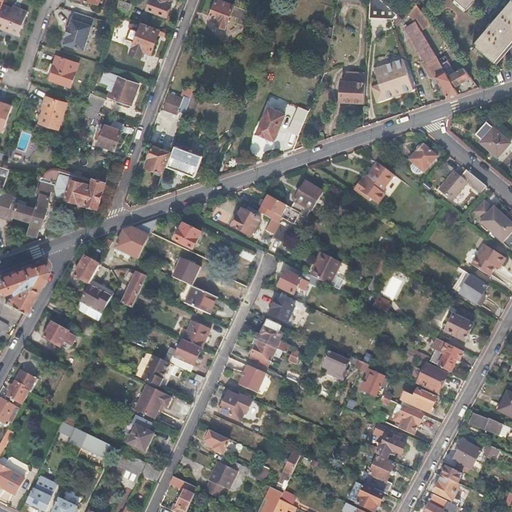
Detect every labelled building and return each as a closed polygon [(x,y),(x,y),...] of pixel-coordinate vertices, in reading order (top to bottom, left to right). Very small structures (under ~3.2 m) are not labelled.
[(133,5),(121,0),(119,0),(115,14),(119,15),(128,19),(133,5)] [(173,0),(150,0),(147,9),(167,16),(173,0)] [(250,11),(218,0),(216,0),(210,16),(219,20),(217,23),(225,26),(230,12),(239,16),(237,21),(245,24),(250,11)] [(399,13),(384,0),(370,0),(370,8),(372,8),(371,17),(395,18),(399,13)] [(456,0),(467,9),(474,0),(456,0)] [(511,41),(511,0),(510,0),(473,44),(495,62),(511,41)] [(417,3),(411,11),(417,22),(422,31),(432,23),(417,3)] [(6,5),(0,20),(0,28),(20,36),(30,10),(14,5),(13,8),(6,5)] [(70,26),(68,26),(65,36),(67,36),(65,44),(86,50),(95,18),(75,12),(73,19),(72,19),(70,26)] [(417,22),(406,28),(426,63),(429,62),(437,76),(435,77),(448,98),(459,94),(454,86),(446,72),(422,31),(417,22)] [(128,38),(135,40),(131,53),(142,57),(144,51),(150,53),(158,30),(141,23),(139,31),(131,29),(128,38)] [(331,37),(317,32),(315,38),(330,44),(331,37)] [(209,44),(197,39),(195,47),(207,51),(209,44)] [(288,53),(283,50),(279,57),(279,58),(284,61),(288,53)] [(54,64),(56,64),(51,80),(72,87),(79,63),(57,56),(54,64)] [(389,71),(380,74),(382,81),(374,84),(379,99),(398,93),(397,92),(402,91),(402,92),(415,88),(406,57),(386,63),(389,71)] [(386,63),(377,66),(380,74),(389,71),(386,63)] [(453,68),(446,72),(454,86),(470,76),(464,67),(456,72),(453,68)] [(348,82),(343,82),(342,101),(364,102),(366,75),(366,73),(347,72),(347,79),(349,80),(348,82)] [(103,82),(111,84),(109,89),(112,90),(109,97),(130,104),(137,85),(106,73),(103,82)] [(199,95),(192,92),(181,121),(189,124),(199,95)] [(90,94),(87,102),(86,107),(98,112),(100,106),(102,106),(104,99),(90,94)] [(182,99),(169,95),(166,102),(179,106),(182,99)] [(67,103),(47,96),(39,122),(59,129),(67,103)] [(14,107),(0,102),(0,128),(6,131),(14,107)] [(98,112),(86,107),(83,115),(95,120),(98,112)] [(285,114),(268,107),(257,132),(274,139),(285,114)] [(305,120),(297,116),(291,131),(299,135),(305,120)] [(486,121),(474,134),(481,140),(480,142),(497,157),(510,143),(486,121)] [(122,131),(100,123),(94,138),(100,140),(98,144),(114,150),(122,131)] [(182,148),(175,146),(168,166),(195,176),(207,143),(192,137),(188,147),(183,145),(182,148)] [(170,152),(153,145),(145,166),(162,172),(170,152)] [(416,152),(419,154),(412,163),(416,166),(415,167),(415,172),(419,175),(423,173),(424,172),(426,174),(439,158),(423,145),(419,146),(417,149),(416,152)] [(392,174),(376,163),(363,181),(359,178),(352,189),(368,201),(369,199),(376,203),(383,193),(380,191),(392,174)] [(10,170),(0,166),(0,175),(7,178),(10,170)] [(39,180),(55,186),(56,194),(56,195),(64,198),(66,201),(73,204),(75,203),(76,201),(84,204),(83,206),(86,207),(87,209),(92,210),(95,209),(97,209),(106,184),(103,183),(104,180),(95,178),(95,180),(92,179),(91,182),(89,187),(64,179),(66,173),(57,170),(54,170),(51,171),(48,172),(46,174),(43,177),(40,176),(39,180)] [(462,176),(455,170),(440,190),(460,205),(475,186),(482,191),(486,186),(467,170),(462,176)] [(66,173),(64,179),(89,187),(91,182),(66,173)] [(170,182),(160,179),(153,199),(164,195),(170,182)] [(55,186),(39,180),(37,188),(42,189),(56,194),(55,186)] [(327,181),(322,188),(348,205),(353,198),(327,181)] [(315,188),(305,182),(290,207),(302,214),(309,217),(314,220),(317,215),(311,212),(316,204),(309,199),(315,188)] [(41,192),(44,193),(43,196),(48,198),(56,195),(56,194),(42,189),(41,192)] [(0,216),(13,221),(15,216),(31,222),(27,234),(37,237),(40,228),(41,229),(48,209),(44,208),(48,198),(43,196),(44,193),(41,192),(35,210),(19,204),(21,199),(3,193),(2,196),(0,200),(0,216)] [(288,206),(269,196),(259,213),(271,219),(279,223),(288,206)] [(262,218),(257,215),(258,212),(246,206),(243,210),(242,210),(233,227),(251,237),(262,218)] [(511,237),(511,219),(497,206),(482,223),(506,244),(511,237)] [(309,217),(302,214),(299,219),(306,223),(309,217)] [(159,219),(125,231),(117,248),(140,259),(152,234),(159,219)] [(283,243),(290,229),(280,223),(279,223),(271,219),(265,231),(274,235),(273,237),(283,243)] [(180,232),(179,231),(174,241),(193,250),(201,234),(183,225),(180,232)] [(506,258),(484,244),(472,264),(490,275),(495,266),(499,268),(506,258)] [(255,257),(244,251),(241,257),(251,263),(255,257)] [(331,286),(340,290),(345,280),(336,276),(343,263),(321,252),(316,262),(318,263),(316,267),(311,276),(316,278),(331,286)] [(92,260),(86,256),(75,276),(90,284),(101,265),(95,261),(97,259),(93,257),(92,260)] [(152,267),(139,261),(135,269),(148,275),(152,267)] [(0,275),(0,293),(8,291),(10,295),(5,303),(23,314),(46,272),(38,262),(0,275)] [(128,272),(136,275),(124,302),(134,306),(138,297),(141,290),(142,288),(148,275),(135,269),(131,267),(128,272)] [(298,278),(286,272),(278,287),(294,295),(297,288),(305,291),(309,283),(312,285),(316,278),(311,276),(302,271),(298,278)] [(487,287),(470,276),(459,294),(480,307),(485,299),(481,296),(487,287)] [(379,280),(374,277),(368,287),(374,290),(379,280)] [(90,284),(86,291),(80,302),(102,314),(112,297),(90,284)] [(217,297),(193,286),(185,303),(209,314),(217,297)] [(86,291),(80,287),(74,298),(80,302),(86,291)] [(148,293),(141,290),(138,297),(145,300),(148,293)] [(279,299),(277,299),(269,314),(288,323),(295,308),(300,310),(303,303),(281,293),(279,299)] [(472,325),(454,316),(446,331),(465,341),(472,325)] [(260,335),(257,333),(255,338),(282,351),(286,353),(289,347),(278,342),(282,334),(278,332),(281,326),(268,319),(260,335)] [(212,329),(193,321),(184,340),(202,349),(212,329)] [(76,336),(52,323),(45,336),(62,346),(65,341),(71,345),(76,336)] [(94,330),(88,327),(85,334),(90,337),(94,330)] [(252,344),(256,346),(252,355),(270,363),(273,355),(279,358),(282,351),(255,338),(252,344)] [(179,350),(170,346),(164,359),(179,366),(191,371),(194,364),(195,365),(200,354),(202,349),(184,340),(179,350)] [(443,352),(436,349),(430,361),(451,371),(456,360),(458,361),(463,352),(447,344),(443,352)] [(409,347),(406,353),(407,353),(415,357),(417,352),(409,347)] [(429,357),(417,352),(415,357),(415,358),(426,363),(429,357)] [(347,362),(329,353),(322,368),(328,371),(327,373),(334,377),(338,368),(344,371),(347,362)] [(415,357),(407,353),(404,358),(413,362),(415,358),(415,357)] [(151,361),(148,360),(142,373),(145,374),(142,379),(165,390),(173,372),(175,373),(179,366),(164,359),(154,354),(151,361)] [(298,358),(291,355),(288,361),(295,364),(298,358)] [(350,358),(347,362),(355,366),(353,369),(359,371),(363,364),(350,358)] [(435,367),(426,363),(417,383),(438,393),(447,375),(434,369),(435,367)] [(368,366),(363,364),(359,371),(364,374),(368,366)] [(267,373),(249,365),(239,385),(258,393),(267,373)] [(39,375),(24,367),(13,386),(10,384),(7,390),(10,392),(8,396),(22,405),(29,392),(39,375)] [(302,377),(288,371),(285,378),(299,384),(302,377)] [(369,379),(366,378),(363,384),(368,386),(365,392),(375,397),(384,379),(372,374),(369,379)] [(194,378),(189,375),(185,383),(190,385),(193,380),(194,378)] [(167,408),(172,399),(166,396),(167,395),(147,386),(136,411),(155,420),(162,406),(167,408)] [(414,397),(404,393),(401,399),(416,405),(416,407),(412,405),(411,409),(421,414),(425,405),(432,408),(436,398),(417,390),(414,397)] [(240,398),(228,393),(220,412),(239,422),(243,413),(248,411),(253,399),(242,394),(240,398)] [(511,395),(508,393),(499,410),(511,416),(511,395)] [(390,400),(383,397),(381,402),(387,405),(390,400)] [(2,398),(0,402),(0,422),(5,425),(16,405),(2,398)] [(411,409),(401,405),(394,420),(401,423),(399,429),(413,435),(417,425),(419,426),(424,415),(421,414),(411,409)] [(355,413),(342,408),(338,416),(351,421),(355,413)] [(474,414),(470,423),(506,438),(511,428),(489,418),(488,420),(474,414)] [(62,422),(59,431),(71,436),(75,426),(62,422)] [(156,435),(137,426),(129,443),(149,452),(156,435)] [(88,434),(76,428),(72,437),(78,440),(76,443),(83,446),(88,434)] [(0,455),(13,432),(8,430),(0,444),(0,455)] [(207,440),(206,441),(215,446),(213,450),(222,454),(228,441),(210,432),(209,434),(207,433),(204,439),(207,440)] [(84,453),(89,444),(114,457),(118,449),(88,434),(83,446),(80,451),(84,453)] [(382,446),(380,445),(378,450),(367,445),(365,449),(387,459),(390,454),(394,456),(396,452),(402,455),(406,445),(393,439),(392,440),(385,437),(382,446)] [(480,451),(463,441),(453,459),(456,461),(453,467),(463,471),(466,466),(471,469),(480,451)] [(486,445),(482,456),(496,461),(500,450),(486,445)] [(118,449),(114,457),(108,469),(137,483),(141,474),(147,462),(118,449)] [(265,457),(258,453),(254,460),(262,464),(265,457)] [(300,456),(292,453),(276,487),(284,490),(291,476),(300,456)] [(394,465),(377,457),(369,474),(373,477),(372,478),(378,480),(376,484),(370,481),(367,485),(387,495),(392,484),(386,482),(394,465)] [(224,458),(221,464),(238,472),(255,480),(256,479),(258,474),(224,458)] [(162,470),(147,462),(141,474),(157,481),(162,470)] [(221,464),(217,462),(208,481),(210,482),(205,492),(220,499),(224,489),(229,491),(238,472),(221,464)] [(0,464),(0,486),(2,487),(6,481),(19,489),(25,479),(0,464)] [(274,471),(262,465),(258,474),(256,479),(267,484),(274,471)] [(447,466),(442,475),(460,484),(465,486),(469,478),(464,476),(464,475),(447,466)] [(460,484),(442,475),(433,492),(452,501),(451,502),(457,506),(460,500),(453,497),(460,484)] [(44,511),(58,486),(41,477),(28,505),(42,511),(44,511)] [(169,484),(184,491),(177,507),(174,506),(172,510),(177,511),(186,511),(198,488),(172,477),(169,484)] [(298,482),(291,479),(282,499),(288,503),(298,482)] [(283,493),(271,487),(266,498),(268,500),(262,511),(273,511),(280,499),(283,493)] [(384,496),(365,487),(357,503),(375,511),(378,505),(379,506),(384,496)] [(59,497),(60,497),(75,504),(77,500),(61,492),(59,497)] [(451,502),(434,494),(429,503),(443,510),(446,504),(455,509),(457,506),(451,502)] [(75,504),(60,497),(53,511),(75,511),(78,506),(75,504)] [(282,499),(280,499),(273,511),(282,511),(283,510),(286,511),(288,507),(292,510),(294,506),(288,503),(282,499)] [(429,503),(424,511),(445,511),(443,510),(429,503)]
